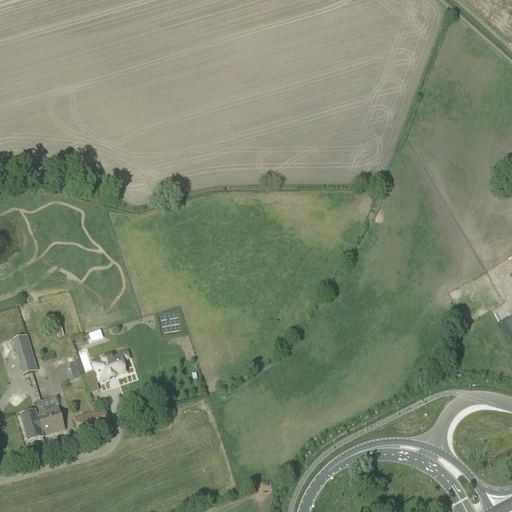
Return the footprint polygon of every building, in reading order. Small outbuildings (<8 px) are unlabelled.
[(511,319),(511,318),(503,323),(511,339),(511,319)] [(23,377),(37,372),(27,337),(12,341),(23,377)] [(103,385),(129,377),(124,360),(97,369),(100,377),(94,378),(92,372),(82,375),(87,388),(96,385),(96,383),(101,381),(103,385)] [(77,363),(69,365),(73,381),(81,379),(77,363)] [(39,429),(42,440),(42,438),(63,431),(55,407),(43,411),(44,415),(41,416),(45,427),(39,429)] [(79,440),(110,431),(104,410),(72,420),(79,440)] [(44,415),(43,411),(39,412),(38,411),(18,418),(27,445),(42,440),(39,429),(45,427),(41,416),(44,415)]
